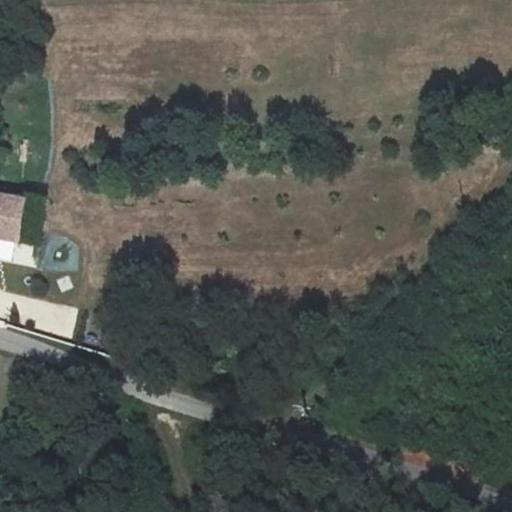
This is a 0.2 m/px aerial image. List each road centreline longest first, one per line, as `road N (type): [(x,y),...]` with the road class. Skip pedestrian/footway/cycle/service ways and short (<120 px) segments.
road 1 (unclassified): [(510,511),(0,342)]
road 2 (track): [(511,180),(290,437)]
